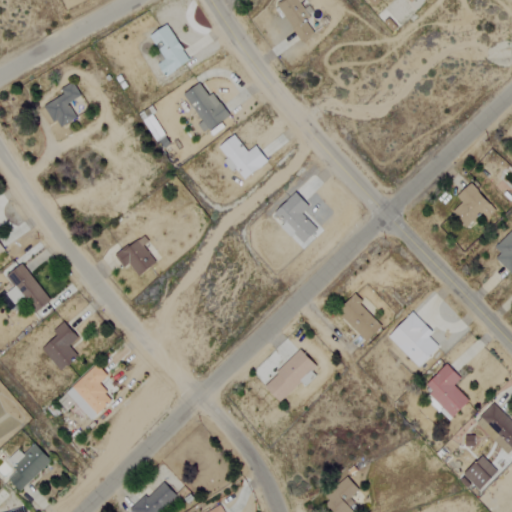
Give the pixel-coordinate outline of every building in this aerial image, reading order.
[(316,33),(297,0),(281,0),(283,1),(278,4),(299,42),(316,33)] [(149,37),(156,48),(157,48),(165,60),(157,65),(165,78),(190,61),(167,25),(149,37)] [(44,106),(57,129),(76,118),(68,104),(81,97),(72,82),(59,89),(63,95),(44,106)] [(184,94),(200,122),(198,124),(203,133),(229,118),(214,93),(208,97),(200,84),(184,94)] [(244,180),(268,163),(256,146),(247,153),(234,136),(218,147),(227,160),(224,162),(232,173),(236,170),(244,180)] [(496,212),(471,184),(447,206),(466,227),(482,213),(487,219),(496,212)] [(293,241),(296,237),(303,244),(317,230),(302,214),(309,207),(296,193),(274,214),(284,224),(280,227),(293,241)] [(511,271),(511,230),(495,247),(501,254),(496,258),(510,273),(511,271)] [(129,263),(138,276),(157,263),(141,238),(115,255),(123,267),(129,263)] [(38,311),(52,299),(20,264),(7,277),(38,311)] [(382,325),(359,304),(362,301),(356,295),(337,315),(367,342),(382,325)] [(433,333),(412,312),(387,338),(418,368),(439,346),(429,337),(433,333)] [(69,346),(78,338),(64,321),(52,331),(56,336),(41,348),(60,371),(78,356),(69,346)] [(301,382),(303,385),(319,369),(301,350),(264,385),(280,402),(301,382)] [(113,399),(99,385),(108,376),(96,363),(66,394),(92,420),(113,399)] [(453,386),(461,378),(446,364),(421,391),(451,419),(469,401),(453,386)] [(511,452),(511,419),(494,403),(475,423),(510,455),(511,452)] [(18,449),(7,460),(17,471),(8,479),(20,492),(52,461),(35,444),(23,455),(18,449)] [(480,491),(498,472),(482,456),(464,475),(480,491)] [(131,511),(132,511),(159,511),(175,495),(160,480),(131,511)] [(335,511),(357,511),(336,490),(325,500),(335,511)]
